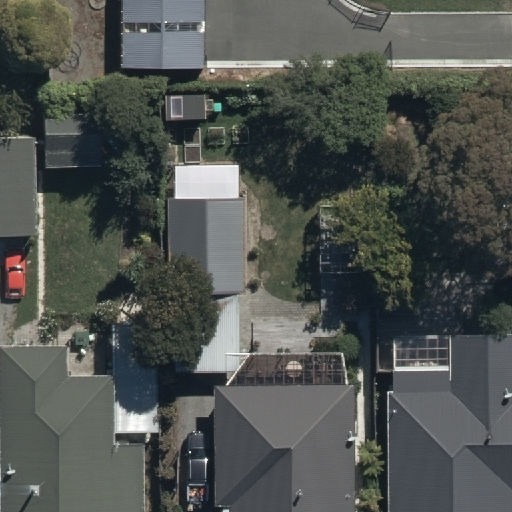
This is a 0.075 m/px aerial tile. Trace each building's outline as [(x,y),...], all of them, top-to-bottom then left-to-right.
[(120,0),(120,63),(205,63),(204,0),(120,0)] [(97,98),(38,98),(38,153),(97,153),(97,98)] [(0,123),(0,220),(32,220),(32,123),(0,123)] [(232,493),(231,511),(355,511),(356,365),(346,365),(346,336),(249,336),(249,186),(175,186),(175,360),(231,360),(231,369),(215,369),(215,493),(232,493)] [(511,511),(511,317),(384,319),(386,511),(511,511)] [(63,332),(0,331),(0,511),(137,511),(137,430),(109,430),(109,359),(63,360),(63,332)]
